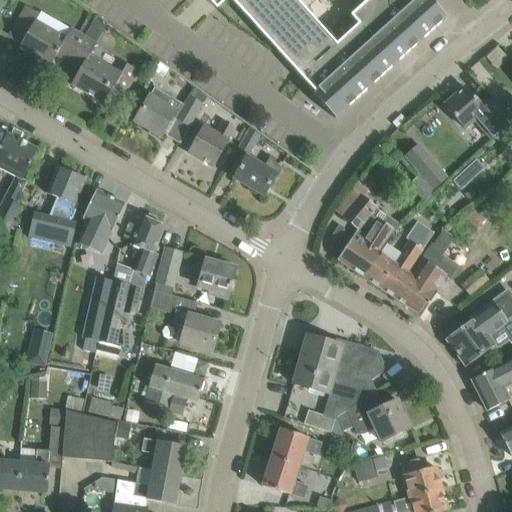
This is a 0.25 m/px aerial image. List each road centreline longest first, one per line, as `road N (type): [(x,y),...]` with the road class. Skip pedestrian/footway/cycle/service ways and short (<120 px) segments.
road 1 (residential): [(511,6),(345,153),(287,264)]
road 2 (residential): [(489,511),(466,430),(419,351),(383,319),(287,264)]
road 3 (residential): [(287,264),(0,98)]
road 4 (residential): [(219,511),(267,313),(287,264)]
